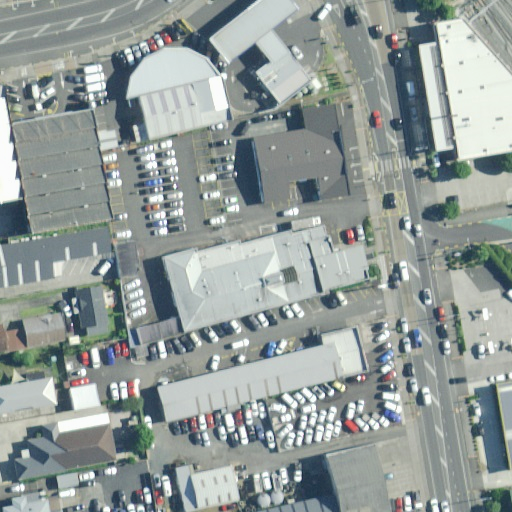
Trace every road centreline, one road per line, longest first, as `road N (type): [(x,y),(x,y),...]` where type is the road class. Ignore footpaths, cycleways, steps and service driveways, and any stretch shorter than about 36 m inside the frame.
road 1 (secondary): [(357,0),(378,73),(449,511)]
road 2 (secondary): [(0,37),(141,0)]
